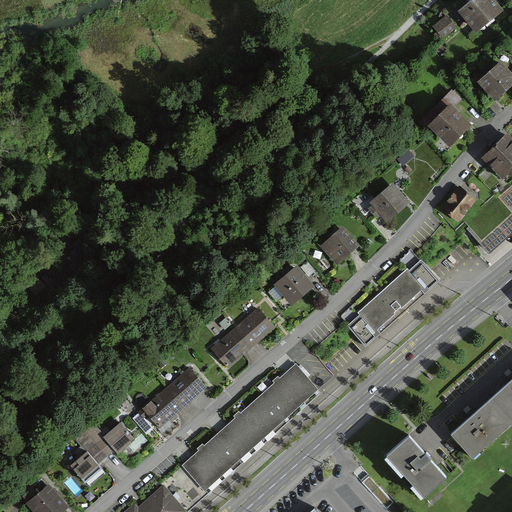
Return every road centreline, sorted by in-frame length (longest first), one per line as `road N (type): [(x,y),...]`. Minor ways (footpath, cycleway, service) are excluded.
road 1 (residential): [(94,511),(360,280),(511,113)]
road 2 (track): [(0,370),(286,136),(435,0)]
road 3 (track): [(98,243),(250,116),(395,38)]
road 4 (primary): [(239,511),(511,273)]
